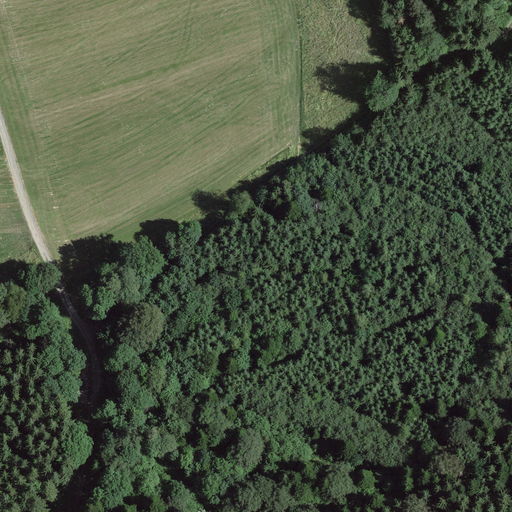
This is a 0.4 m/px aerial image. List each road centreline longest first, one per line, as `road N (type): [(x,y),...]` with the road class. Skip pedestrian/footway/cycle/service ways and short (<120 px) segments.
road 1 (track): [(511,22),(435,62),(217,224),(130,312),(85,334)]
road 2 (track): [(85,334),(28,219),(0,122)]
road 3 (track): [(77,511),(96,392),(85,334)]
